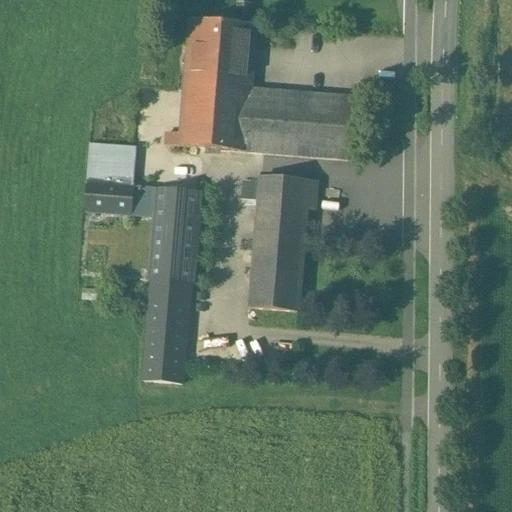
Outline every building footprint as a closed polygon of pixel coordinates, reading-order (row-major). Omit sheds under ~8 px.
[(235,25),(192,21),(182,134),(168,134),(166,147),(355,162),(361,100),(250,90),(255,26),(249,27),(251,6),(238,4),(235,25)] [(134,184),(136,149),(90,146),(88,181),(134,184)] [(314,184),(260,178),(249,309),(298,313),(307,202),(312,202),(314,184)] [(133,189),(87,185),(85,210),(131,214),(133,189)] [(160,190),(152,281),(187,284),(190,284),(197,192),(160,190)] [(181,350),(187,284),(152,281),(143,382),(172,383),(175,349),(181,350)]
